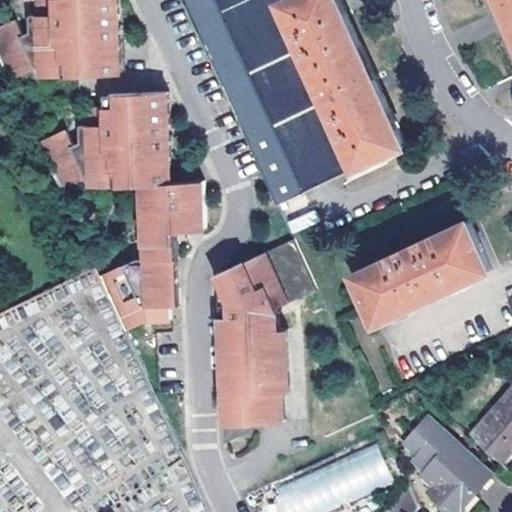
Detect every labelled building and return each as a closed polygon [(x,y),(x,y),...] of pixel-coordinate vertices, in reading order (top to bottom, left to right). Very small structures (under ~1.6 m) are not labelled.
[(20,25),(0,35),(0,58),(3,66),(11,82),(15,90),(40,77),(44,83),(125,78),(124,47),(126,47),(122,0),(63,0),(64,15),(54,16),(53,0),(44,0),(39,0),(40,18),(33,19),(34,36),(27,39),(20,25)] [(63,0),(53,0),(54,16),(64,15),(63,0)] [(182,0),(279,206),(408,145),(340,0),(288,0),(244,21),(226,30),(211,0),(182,0)] [(511,0),(501,0),(511,22),(511,0)] [(0,86),(11,82),(3,66),(0,67),(0,86)] [(70,132),(44,154),(61,191),(93,180),(94,192),(132,190),(132,186),(147,185),(150,234),(183,232),(211,230),(210,180),(194,180),(179,181),(177,154),(173,91),(115,95),(115,108),(116,126),(105,126),(104,109),(90,110),(91,127),(84,127),(84,144),(78,148),(70,132)] [(115,108),(104,109),(105,126),(116,126),(115,108)] [(194,180),(177,154),(179,181),(194,180)] [(313,210),(288,222),(294,233),(319,220),(313,210)] [(471,221),(357,275),(380,323),(494,270),(471,221)] [(183,232),(150,234),(151,261),(183,259),(183,232)] [(318,290),(295,240),(223,274),(219,283),(231,302),(232,309),(242,309),(242,317),(221,318),(225,379),(232,379),(233,389),(225,389),(228,443),(255,431),(249,320),(275,319),(275,311),(318,290)] [(100,276),(127,334),(151,323),(176,322),(176,306),(186,305),(183,259),(151,261),(145,261),(144,272),(136,272),(132,266),(100,276)] [(231,302),(219,283),(221,318),(242,317),(242,309),(232,309),(231,302)] [(249,320),(255,431),(266,425),(287,424),(285,393),(290,393),(285,334),(276,334),(275,319),(249,320)] [(232,379),(225,379),(225,389),(233,389),(232,379)] [(511,393),(476,436),(507,462),(511,455),(511,393)] [(431,417),(409,443),(420,454),(416,460),(427,470),(425,473),(440,485),(446,491),(441,497),(458,511),(463,511),(496,474),(431,417)] [(379,446),(275,483),(285,511),(321,511),(394,486),(379,446)] [(207,505),(186,460),(167,469),(174,482),(181,479),(196,510),(207,505)] [(417,511),(421,508),(409,483),(384,511),(417,511)] [(435,492),(441,497),(446,491),(440,485),(435,492)]
